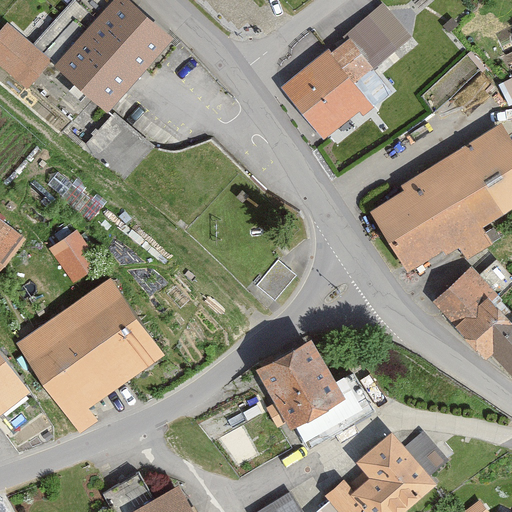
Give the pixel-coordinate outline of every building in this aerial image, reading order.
[(173,35),(132,0),(105,0),(52,63),(109,111),(173,35)] [(410,36),(383,3),(281,86),(325,140),(388,88),(371,68),(410,36)] [(47,55),(2,20),(0,21),(0,64),(25,84),(47,55)] [(510,99),(511,97),(511,71),(499,78),(510,99)] [(511,135),(501,117),(361,203),(404,271),(455,240),(464,254),(487,240),(479,226),(511,205),(511,135)] [(0,259),(19,233),(0,219),(0,259)] [(71,225),(45,243),(69,278),(95,261),(71,225)] [(511,305),(468,259),(429,297),(484,354),(490,348),(511,371),(511,305)] [(108,274),(12,338),(75,432),(97,418),(87,403),(161,353),(108,274)] [(311,334),(255,364),(287,423),(343,393),(311,334)] [(0,348),(0,410),(30,388),(0,348)] [(391,425),(352,457),(366,474),(350,488),(341,478),(325,491),(342,511),(354,511),(361,507),(365,511),(401,511),(438,481),(391,425)] [(116,505),(148,486),(137,468),(105,487),(116,505)] [(194,511),(177,480),(125,509),(126,511),(194,511)] [(289,485),(250,508),(252,511),(296,511),(303,509),(289,485)] [(488,511),(476,497),(458,511),(488,511)]
